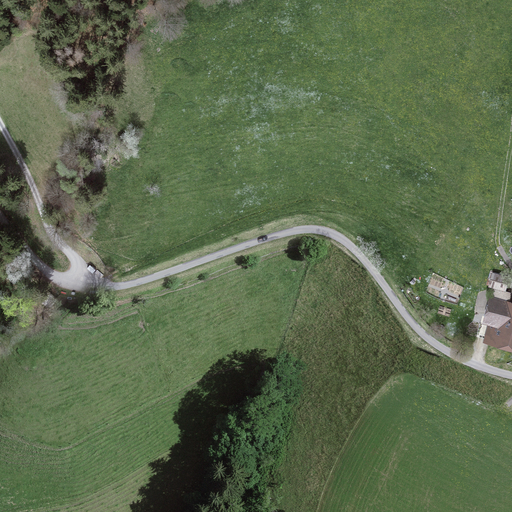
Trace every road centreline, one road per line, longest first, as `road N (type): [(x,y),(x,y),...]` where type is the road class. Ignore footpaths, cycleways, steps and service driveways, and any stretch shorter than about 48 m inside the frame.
road 1 (unclassified): [(511,375),(428,339),(363,258),(325,231),(294,230),(105,287),(56,276),(0,213)]
road 2 (track): [(105,287),(50,231),(0,123)]
